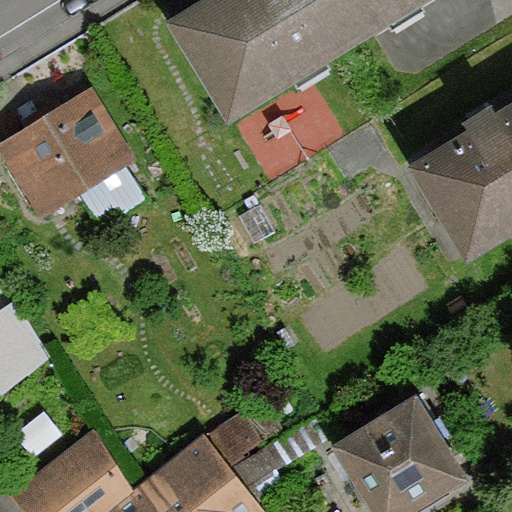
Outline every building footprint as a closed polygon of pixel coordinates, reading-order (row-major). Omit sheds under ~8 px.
[(211,0),(172,25),(231,119),(419,0),(211,0)] [(134,157),(91,87),(0,143),(0,149),(41,215),(81,190),(102,223),(143,198),(122,164),(134,157)] [(407,167),(466,262),(511,233),(511,101),(492,114),(488,106),(461,123),(466,131),(407,167)] [(0,312),(0,379),(3,384),(57,353),(25,298),(0,312)] [(332,446),(371,511),(406,511),(464,478),(415,397),(332,446)] [(136,491),(110,511),(264,511),(227,467),(260,439),(237,411),(204,439),(202,436),(140,487),(136,491)] [(10,497),(22,511),(110,511),(136,491),(87,432),(10,497)]
